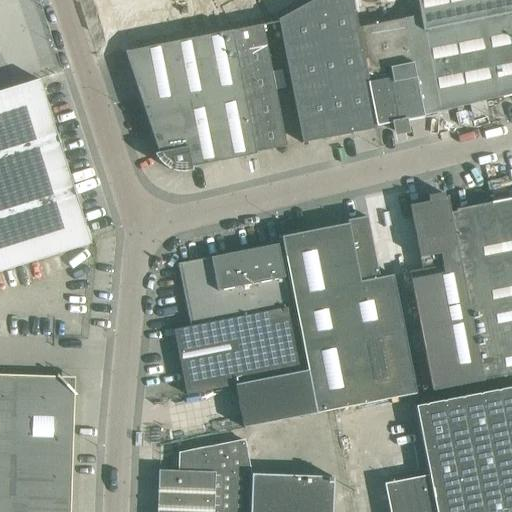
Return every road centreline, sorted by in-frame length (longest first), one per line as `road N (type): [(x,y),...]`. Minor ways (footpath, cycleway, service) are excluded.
road 1 (unclassified): [(139,226),(511,134)]
road 2 (unclassified): [(122,511),(139,226)]
road 3 (unclassified): [(139,226),(65,0)]
